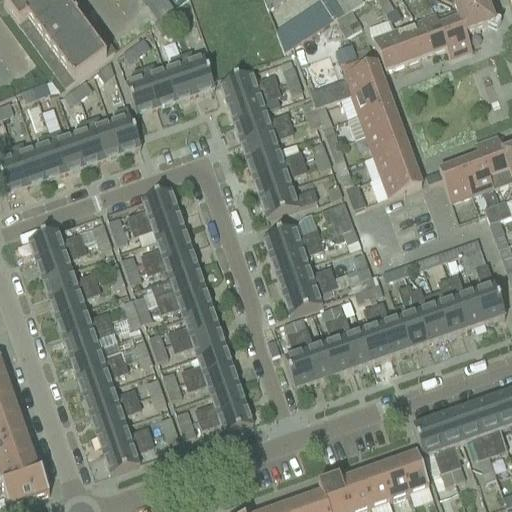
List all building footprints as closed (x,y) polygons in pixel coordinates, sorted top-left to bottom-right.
[(19,33),(19,32),(65,95),(114,59),(70,0),(19,0),(13,5),(12,5),(3,12),(19,33)] [(277,9),(271,0),(261,0),(267,16),(277,9)] [(287,3),(285,0),(271,0),(277,9),(287,3)] [(350,16),(339,0),(334,0),(328,4),(340,23),(342,22),(349,17),(350,16)] [(360,9),(354,0),(339,0),(350,16),(360,9)] [(371,3),(369,0),(354,0),(360,9),(371,3)] [(392,14),(384,2),(382,0),(374,0),(378,6),(377,7),(385,19),(392,14)] [(483,2),(489,0),(463,0),(466,7),(466,8),(483,2)] [(453,12),(455,17),(458,25),(459,25),(465,41),(479,36),(479,35),(492,31),(486,15),(487,14),(483,2),(466,8),(466,7),(453,12)] [(340,23),(328,4),(318,11),(330,30),(332,28),(340,23)] [(330,30),(318,11),(307,18),(319,36),(330,30)] [(171,19),(163,25),(170,34),(178,28),(183,24),(176,16),(171,19)] [(360,34),(349,17),(342,22),(340,23),(332,28),(336,33),(344,45),(360,34)] [(442,18),(435,21),(439,32),(438,33),(445,52),(444,53),(445,55),(448,65),(471,57),(465,41),(459,25),(458,25),(455,17),(451,19),(442,18)] [(319,36),(307,18),(297,25),(309,43),(319,36)] [(438,33),(439,32),(434,20),(412,28),(425,63),(445,55),(444,53),(445,52),(438,33)] [(170,34),(163,25),(155,31),(161,40),(170,34)] [(309,43),(297,25),(287,31),(299,50),(309,43)] [(425,63),(412,28),(403,32),(392,36),(404,70),(405,70),(425,63)] [(299,50),(287,31),(276,38),(285,59),(299,50)] [(404,70),(392,36),(371,43),(384,78),(404,70)] [(143,45),(131,54),(137,63),(149,54),(143,45)] [(137,63),(131,54),(122,60),(129,69),(137,63)] [(201,64),(192,67),(189,59),(179,62),(193,101),(212,95),(201,64)] [(193,101),(179,62),(169,66),(172,74),(163,77),(174,108),(193,101)] [(109,69),(96,79),(103,88),(114,80),(109,69)] [(335,76),(309,85),(313,98),(309,99),(310,103),(312,107),(315,116),(323,113),(351,102),(350,101),(382,89),(375,69),(343,81),(345,86),(339,88),(335,76)] [(174,108),(163,77),(155,80),(152,71),(141,75),(155,115),(174,108)] [(281,78),(285,90),(297,86),(293,74),(281,78)] [(155,115),(141,75),(130,79),(133,88),(125,91),(136,122),(155,115)] [(226,110),(275,93),(272,84),(253,91),(249,81),(219,91),(226,110)] [(301,98),(297,86),(285,90),(289,102),(301,98)] [(84,87),(72,96),(79,105),(90,96),(84,87)] [(45,89),(33,93),(36,104),(49,100),(45,89)] [(389,109),(382,89),(350,101),(351,102),(357,121),(389,109)] [(36,104),(33,93),(21,98),(24,109),(36,104)] [(278,103),(275,93),(226,110),(232,130),(263,119),(259,110),(278,103)] [(78,105),(72,96),(63,102),(70,111),(78,105)] [(317,121),(315,116),(312,107),(299,111),(305,126),(317,121)] [(397,130),(389,109),(357,121),(365,142),(397,130)] [(8,110),(0,113),(0,125),(12,121),(8,110)] [(330,131),(323,113),(315,116),(317,121),(321,132),(321,134),(330,131)] [(125,114),(119,116),(113,118),(116,127),(109,130),(120,160),(139,153),(135,141),(125,115),(125,114)] [(239,149),(288,132),(285,123),(266,129),(263,119),(232,130),(239,149)] [(321,132),(317,121),(305,126),(309,137),(321,132)] [(120,160),(109,130),(100,133),(97,123),(87,127),(101,166),(120,160)] [(101,166),(87,127),(76,130),(79,140),(71,142),(70,140),(71,143),(81,173),(101,166)] [(405,151),(397,130),(365,142),(372,162),(405,151)] [(337,152),(333,139),(330,131),(321,134),(329,155),(337,152)] [(291,142),(288,132),(239,149),(246,168),(277,157),(273,148),(291,142)] [(81,173),(71,143),(62,146),(59,137),(49,141),(62,180),(81,173)] [(62,180),(49,141),(38,145),(41,153),(33,156),(43,187),(62,180)] [(511,188),(511,181),(511,182),(502,160),(496,144),(474,152),(478,162),(479,162),(491,194),(492,196),(511,189),(511,188)] [(310,153),(314,165),(325,161),(321,149),(310,153)] [(43,187),(33,156),(23,160),(20,151),(11,155),(24,193),(43,187)] [(412,170),(405,151),(372,162),(380,182),(412,170)] [(345,172),(337,152),(329,155),(337,176),(345,172)] [(24,193),(11,155),(1,158),(4,166),(0,167),(0,185),(5,200),(24,193)] [(511,156),(502,160),(511,182),(511,181),(511,156)] [(252,187),(301,170),(298,160),(280,166),(277,157),(246,168),(252,187)] [(330,174),(325,161),(314,165),(318,178),(330,174)] [(479,162),(478,162),(458,169),(470,201),(491,194),(479,162)] [(470,201),(458,169),(440,176),(437,177),(438,178),(441,186),(449,209),(450,209),(470,201)] [(304,179),(301,170),(252,187),(259,206),(290,196),(286,186),(304,179)] [(420,193),(412,170),(380,182),(388,205),(420,193)] [(353,193),(348,181),(345,172),(337,176),(344,196),(353,193)] [(438,178),(424,183),(427,191),(441,186),(438,178)] [(336,192),(325,196),(330,208),(341,204),(336,192)] [(356,192),(353,193),(344,196),(352,217),(364,213),(356,192)] [(293,204),(290,196),(259,206),(266,225),(314,209),(311,198),(293,204)] [(126,224),(129,234),(175,217),(168,198),(141,208),(145,218),(126,224)] [(484,215),(489,230),(497,227),(508,223),(503,208),(484,215)] [(321,218),(330,243),(352,235),(343,210),(321,218)] [(182,237),(175,217),(129,234),(132,243),(151,236),(154,247),(182,237)] [(107,228),(111,240),(123,236),(118,224),(107,228)] [(497,227),(489,230),(488,230),(493,244),(502,241),(497,227)] [(90,235),(95,247),(107,242),(103,230),(90,235)] [(268,265),(317,248),(314,237),(295,244),(292,235),(261,245),(268,265)] [(356,248),(352,235),(330,243),(332,250),(344,246),(346,252),(356,248)] [(127,249),(123,236),(111,240),(116,253),(127,249)] [(56,237),(27,247),(34,266),(82,250),(78,240),(59,247),(56,237)] [(157,256),(139,262),(143,272),(189,256),(182,237),(154,247),(157,256)] [(111,254),(107,242),(95,247),(99,259),(111,254)] [(476,245),(456,252),(459,260),(466,281),(472,279),(473,284),(477,283),(481,295),(473,298),(483,329),(502,322),(476,245)] [(320,256),(317,248),(268,265),(275,284),(305,273),(301,263),(320,256)] [(85,259),(82,250),(34,266),(41,286),(69,276),(66,266),(85,259)] [(459,260),(456,252),(437,259),(440,267),(459,260)] [(189,256),(143,272),(146,282),(164,276),(167,285),(196,276),(189,256)] [(440,267),(437,259),(418,266),(421,274),(440,267)] [(350,265),(355,277),(367,273),(362,260),(350,265)] [(121,267),(125,279),(136,275),(132,263),(121,267)] [(511,267),(510,263),(502,266),(501,266),(506,279),(511,277),(511,267)] [(421,274),(418,266),(401,272),(404,280),(421,274)] [(104,274),(108,286),(120,282),(115,269),(104,274)] [(404,280),(401,272),(381,279),(384,287),(404,280)] [(281,303),(330,286),(327,275),(308,282),(305,273),(275,284),(281,303)] [(374,292),(367,273),(355,277),(345,281),(348,290),(352,300),(364,295),(374,292)] [(141,287),(136,275),(125,279),(129,291),(141,287)] [(69,276),(41,286),(48,305),(95,289),(91,279),(73,286),(69,276)] [(196,276),(167,285),(149,292),(156,311),(202,295),(196,276)] [(124,294),(120,282),(108,286),(113,298),(124,294)] [(334,295),(330,286),(281,303),(288,322),(319,311),(316,301),(334,295)] [(483,329),(473,298),(470,291),(459,295),(456,286),(448,289),(464,335),(483,329)] [(95,289),(48,305),(55,325),(83,315),(79,305),(98,299),(95,289)] [(464,335),(448,289),(436,293),(438,298),(430,300),(445,342),(464,335)] [(374,292),(364,295),(368,307),(370,306),(375,305),(381,302),(377,291),(374,292)] [(410,303),(411,302),(408,293),(396,297),(401,313),(393,316),(394,319),(407,356),(426,349),(410,303)] [(202,295),(156,311),(159,321),(177,315),(181,325),(209,315),(202,295)] [(368,307),(364,295),(352,300),(356,311),(358,310),(368,307)] [(445,342),(430,300),(420,304),(418,300),(411,302),(410,303),(426,349),(445,342)] [(142,302),(131,306),(136,319),(147,315),(142,302)] [(136,319),(131,306),(120,310),(125,323),(136,319)] [(407,356),(394,319),(383,323),(379,310),(375,312),(370,313),(388,363),(407,356)] [(369,369),(358,339),(347,343),(336,312),(328,315),(350,376),(369,369)] [(388,363),(370,313),(360,317),(367,336),(358,339),(369,369),(388,363)] [(83,315),(55,325),(62,344),(108,328),(105,318),(86,325),(83,315)] [(151,327),(147,315),(136,319),(140,331),(151,327)] [(216,334),(209,315),(181,325),(184,334),(166,340),(169,350),(216,334)] [(350,376),(328,315),(319,318),(330,349),(320,353),(331,383),(350,376)] [(140,331),(136,319),(125,323),(129,335),(140,331)] [(331,383),(320,353),(310,356),(299,324),(290,328),(312,390),(331,383)] [(108,328),(62,344),(68,364),(96,354),(93,344),(111,337),(108,328)] [(312,390),(290,328),(280,331),(292,363),(282,366),(293,397),(312,390)] [(216,334),(169,350),(173,360),(192,354),(195,363),(223,353),(216,334)] [(148,344),(152,356),(162,353),(158,341),(148,344)] [(132,353),(137,364),(147,360),(143,349),(132,353)] [(166,365),(162,353),(152,356),(156,368),(166,365)] [(230,373),(223,353),(195,363),(198,373),(180,379),(183,389),(230,373)] [(96,354),(68,364),(75,383),(122,367),(118,357),(100,364),(96,354)] [(152,372),(147,360),(137,364),(141,376),(152,372)] [(122,367),(75,383),(82,402),(109,393),(106,383),(125,377),(122,367)] [(230,373),(183,389),(186,399),(205,393),(208,402),(236,392),(230,373)] [(161,382),(166,395),(176,391),(172,379),(161,382)] [(0,386),(0,408),(13,404),(12,401),(13,401),(11,394),(10,394),(6,384),(0,386)] [(145,390),(149,402),(160,398),(156,386),(145,390)] [(180,403),(176,391),(166,395),(170,407),(180,403)] [(243,412),(236,392),(208,402),(211,412),(193,418),(197,428),(243,412)] [(89,422),(136,406),(132,397),(113,403),(109,393),(82,402),(89,422)] [(164,411),(160,398),(149,402),(153,414),(164,411)] [(511,415),(507,400),(487,406),(498,438),(499,438),(508,435),(511,446),(511,415)] [(0,408),(0,429),(20,423),(16,413),(17,413),(15,406),(14,407),(13,404),(0,408)] [(139,416),(136,406),(89,422),(96,441),(124,432),(121,422),(139,416)] [(498,438),(487,406),(484,407),(470,412),(488,464),(507,458),(499,438),(498,438)] [(250,431),(243,412),(197,428),(200,437),(218,431),(221,441),(250,431)] [(488,464),(470,412),(449,419),(460,450),(469,447),(481,481),(493,477),(488,464)] [(174,422),(179,434),(190,430),(186,418),(174,422)] [(460,450),(449,419),(430,426),(453,491),(462,487),(450,454),(460,450)] [(24,433),(23,433),(20,423),(0,429),(0,451),(26,442),(25,439),(26,439),(24,433)] [(158,427),(162,440),(174,436),(170,423),(158,427)] [(453,491),(430,426),(411,433),(417,452),(418,456),(421,463),(431,459),(444,494),(453,491)] [(194,442),(190,430),(179,434),(183,446),(194,442)] [(103,461),(150,444),(146,435),(127,441),(124,432),(96,441),(103,461)] [(178,448),(174,436),(162,440),(166,452),(178,448)] [(0,451),(0,473),(33,462),(30,452),(30,451),(28,445),(27,445),(26,442),(0,451)] [(153,454),(150,444),(103,461),(109,480),(137,470),(134,461),(153,454)] [(416,460),(395,467),(407,502),(428,494),(416,460)] [(0,473),(0,479),(5,492),(5,493),(41,480),(39,480),(39,478),(37,471),(36,472),(33,462),(0,473)] [(407,502),(395,467),(376,474),(388,509),(407,502)] [(378,511),(388,509),(376,474),(356,481),(367,511),(378,511)] [(5,492),(0,494),(6,511),(15,511),(47,501),(47,502),(49,501),(41,480),(5,493),(5,492)] [(367,511),(356,481),(339,487),(337,488),(345,511),(367,511)] [(345,511),(337,488),(339,487),(338,486),(327,490),(317,493),(319,499),(321,499),(321,500),(320,500),(324,511),(345,511)] [(324,511),(320,500),(321,500),(321,499),(319,499),(300,506),(302,511),(324,511)] [(509,511),(511,511),(511,499),(502,503),(504,511),(509,511)]
